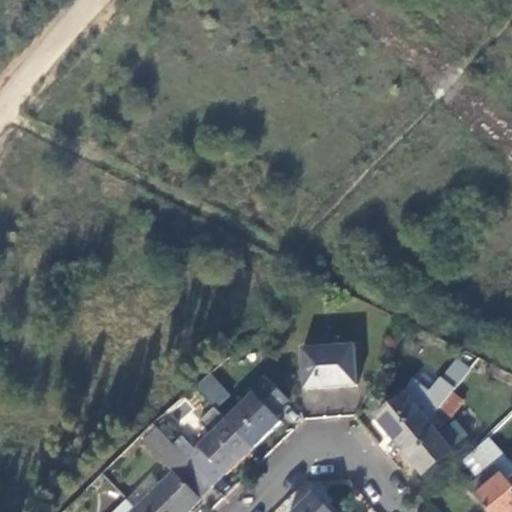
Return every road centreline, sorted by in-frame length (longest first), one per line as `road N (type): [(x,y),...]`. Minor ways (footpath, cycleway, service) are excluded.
road 1 (residential): [(408,511),(352,441),(312,443),(245,511)]
road 2 (residential): [(0,114),(98,0)]
